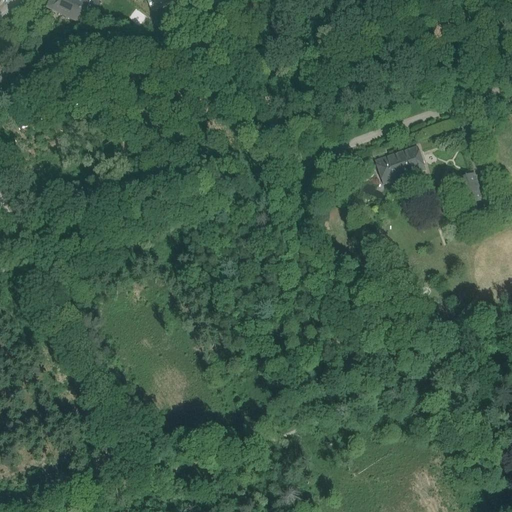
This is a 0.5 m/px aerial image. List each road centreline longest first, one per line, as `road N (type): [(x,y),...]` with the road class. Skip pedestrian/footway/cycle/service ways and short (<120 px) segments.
road 1 (unclassified): [(511,83),(45,248),(24,236)]
road 2 (track): [(154,477),(30,253)]
road 3 (track): [(224,0),(295,159)]
